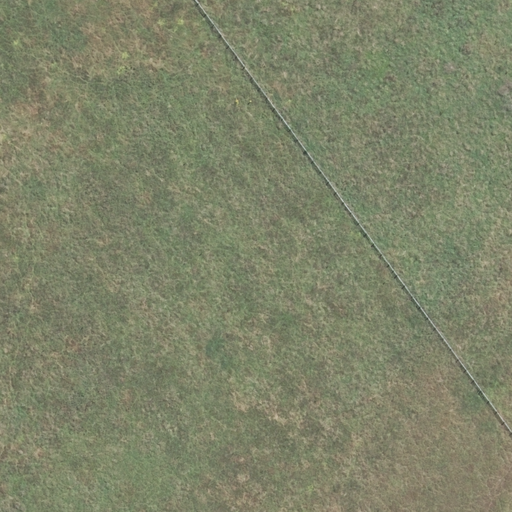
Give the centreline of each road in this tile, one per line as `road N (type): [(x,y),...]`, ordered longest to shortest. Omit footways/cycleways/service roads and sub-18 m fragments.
road 1 (unknown): [(126,0),(465,511)]
road 2 (unknown): [(126,0),(0,81)]
